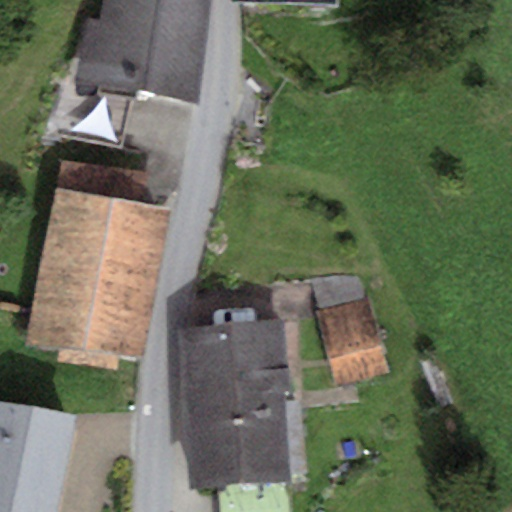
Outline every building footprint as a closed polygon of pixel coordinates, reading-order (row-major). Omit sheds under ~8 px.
[(110,93),(198,105),(213,0),(103,0),(100,20),(86,18),(75,87),(90,90),(110,93)] [(61,158),(56,187),(140,204),(146,175),(61,158)] [(123,357),(140,360),(170,209),(140,204),(56,187),(26,338),(60,345),(56,363),(119,375),(123,357)] [(371,301),(317,314),(334,388),(388,375),(371,301)] [(283,321),(176,329),(188,489),(216,487),(286,482),(291,482),(290,475),(304,474),(299,402),(284,403),(283,391),(288,391),(283,321)] [(56,511),(75,415),(0,401),(0,511),(56,511)] [(288,511),(286,482),(216,487),(218,511),(288,511)]
